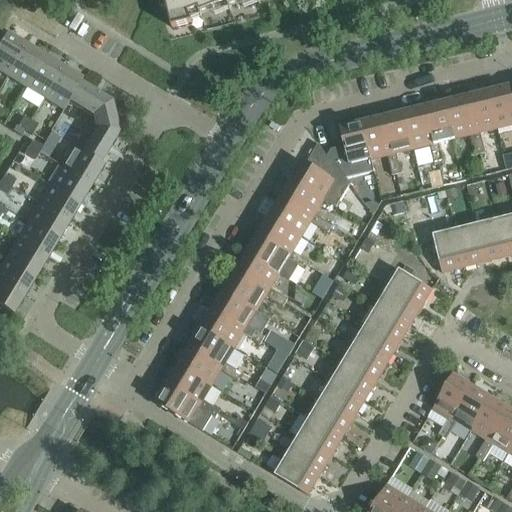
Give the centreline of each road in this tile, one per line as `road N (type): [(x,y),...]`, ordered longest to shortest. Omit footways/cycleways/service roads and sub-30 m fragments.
road 1 (residential): [(123,395),(274,156),(304,123),(417,82),(511,60)]
road 2 (residential): [(96,360),(35,322),(166,108)]
road 3 (tertiary): [(229,138),(285,76),(511,16)]
road 4 (residential): [(511,369),(447,332),(332,511)]
road 5 (tertiary): [(96,360),(229,138)]
road 6 (residential): [(320,511),(123,395)]
road 7 (residential): [(166,108),(58,38)]
